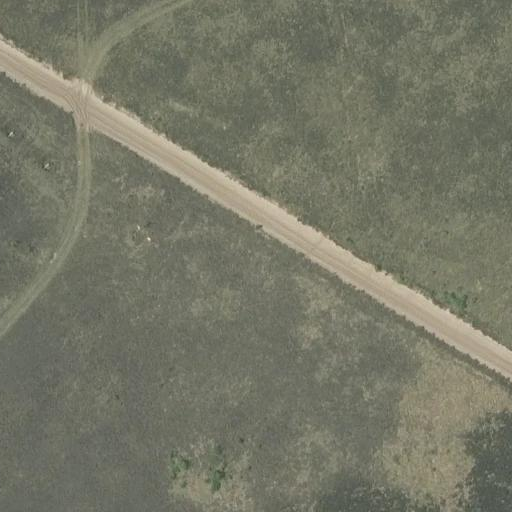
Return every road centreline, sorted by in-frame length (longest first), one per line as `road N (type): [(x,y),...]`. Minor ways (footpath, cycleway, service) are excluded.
road 1 (track): [(511,367),(0,55)]
road 2 (track): [(82,106),(74,235),(0,325)]
